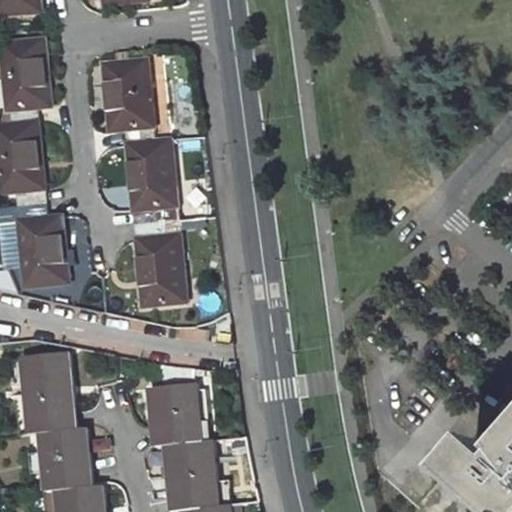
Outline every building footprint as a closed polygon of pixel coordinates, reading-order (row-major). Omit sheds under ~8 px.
[(39,0),(0,0),(0,6),(0,10),(40,5),(39,0)] [(5,40),(13,122),(39,119),(38,100),(52,98),(44,33),(5,40)] [(129,142),(158,139),(149,63),(110,68),(116,124),(125,125),(129,142)] [(0,123),(0,146),(4,185),(20,183),(22,202),(49,199),(48,182),(39,119),(13,122),(0,123)] [(129,142),(136,201),(139,223),(168,220),(165,199),(180,197),(172,137),(158,139),(129,142)] [(24,217),(31,282),(73,277),(66,214),(51,216),(49,199),(22,202),(8,203),(10,219),(24,217)] [(139,223),(150,302),(192,295),(182,233),(170,235),(168,220),(139,223)] [(29,361),(36,437),(46,436),(77,433),(75,414),(69,358),(29,361)] [(154,392),(158,429),(160,448),(172,447),(202,444),(195,388),(154,392)] [(46,436),(52,495),(64,495),(93,492),(91,467),(87,432),(77,433),(46,436)] [(172,447),(177,495),(179,511),(217,511),(220,511),(221,511),(213,443),(202,444),(172,447)] [(511,511),(511,454),(504,448),(476,481),(511,511)] [(106,511),(104,491),(93,492),(64,495),(65,511),(106,511)]
